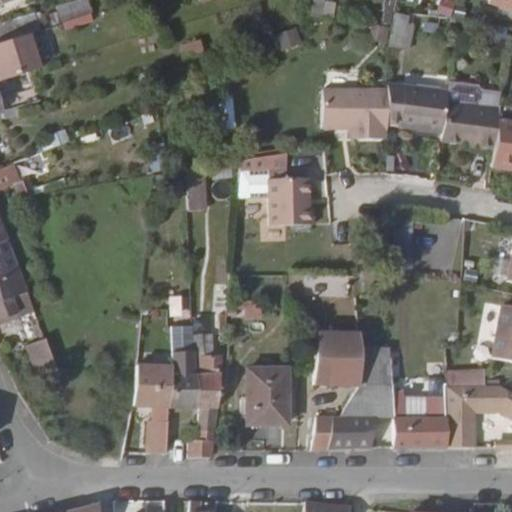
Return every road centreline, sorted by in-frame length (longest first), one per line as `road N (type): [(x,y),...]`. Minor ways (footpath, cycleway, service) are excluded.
road 1 (residential): [(511,503),(472,480),(50,482)]
road 2 (residential): [(340,191),(511,214)]
